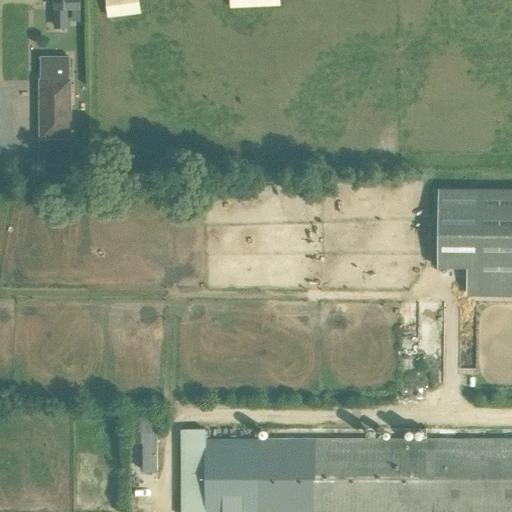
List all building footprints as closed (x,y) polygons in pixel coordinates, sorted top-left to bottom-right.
[(140,15),(137,0),(105,0),(109,20),(140,15)] [(44,82),(43,138),(71,139),(71,82),(44,82)] [(14,100),(12,113),(26,116),(29,102),(14,100)] [(511,188),(439,187),(439,267),(469,267),(468,295),(511,295),(511,188)] [(414,379),(423,378),(423,344),(414,344),(414,379)] [(173,399),(173,410),(206,411),(206,399),(173,399)] [(157,416),(131,416),(131,440),(144,440),(143,470),(157,470),(157,416)] [(180,428),(180,511),(511,511),(511,438),(204,439),(204,428),(180,428)]
